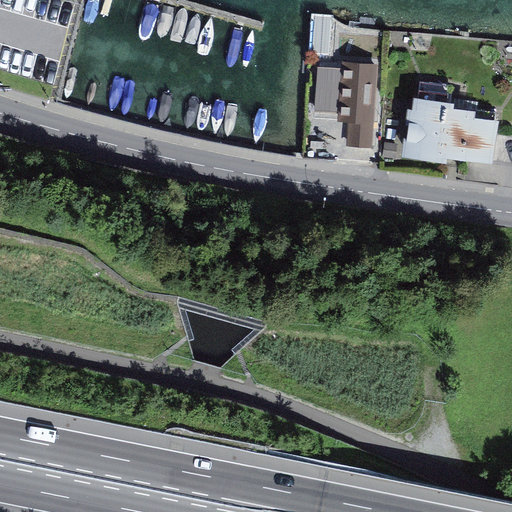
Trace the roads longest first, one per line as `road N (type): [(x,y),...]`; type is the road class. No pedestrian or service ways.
road 1 (secondary): [(0,112),(245,173),(511,212)]
road 2 (motorway): [(393,511),(0,435)]
road 3 (motorway): [(0,484),(138,511)]
